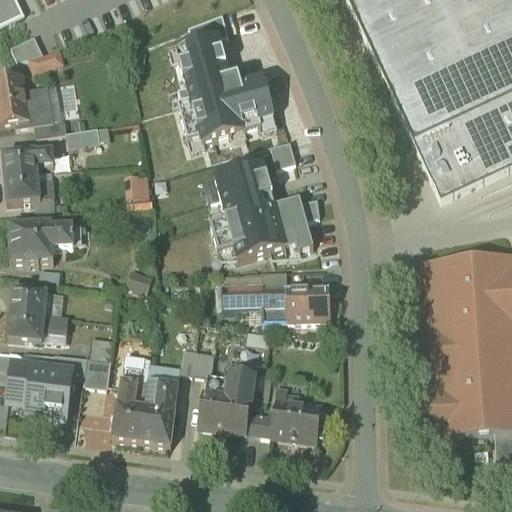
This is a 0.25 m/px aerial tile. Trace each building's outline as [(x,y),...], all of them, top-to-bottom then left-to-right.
[(13,0),(0,0),(0,34),(24,22),(13,0)] [(511,0),(343,0),(440,208),(511,174),(511,165),(509,159),(511,157),(511,0)] [(219,43),(173,59),(173,60),(180,77),(186,98),(230,86),(219,43)] [(60,58),(30,67),(34,80),(63,71),(60,58)] [(22,83),(0,87),(0,132),(15,130),(29,128),(25,99),(22,83)] [(277,137),(262,84),(230,86),(186,98),(200,153),(277,137)] [(42,96),(25,99),(29,128),(15,130),(16,137),(34,134),(54,131),(53,129),(47,130),(42,96)] [(64,128),(53,129),(54,131),(34,134),(36,146),(66,141),(64,128)] [(66,141),(69,157),(100,152),(97,136),(66,141)] [(291,150),(269,155),(274,178),(296,173),(291,150)] [(52,159),(36,160),(38,176),(54,175),(52,159)] [(36,160),(2,163),(4,185),(38,182),(38,176),(36,160)] [(263,170),(213,185),(214,186),(220,205),(224,227),(275,213),(263,170)] [(38,182),(4,185),(7,213),(40,210),(40,207),(39,191),(38,182)] [(52,189),(39,191),(40,207),(54,206),(52,189)] [(224,227),(206,231),(219,270),(295,253),(298,261),(312,257),(299,207),(275,213),(224,227)] [(51,232),(8,234),(10,272),(25,271),(25,273),(39,273),(39,271),(53,270),(53,257),(74,256),(73,234),(52,235),(51,232)] [(511,265),(508,266),(424,272),(428,334),(413,335),(413,333),(411,333),(415,397),(409,397),(411,415),(417,415),(419,448),(488,443),(495,442),(497,471),(511,470),(511,265)] [(263,293),(222,295),(223,319),(263,317),(262,297),(263,297),(263,293)] [(329,295),(286,296),(286,297),(287,317),(287,331),(287,332),(330,331),(329,295)] [(47,301),(13,297),(11,320),(45,323),(47,301)] [(263,297),(262,297),(263,317),(287,317),(286,297),(263,297)] [(287,331),(287,317),(263,317),(263,332),(287,331)] [(45,323),(11,320),(8,348),(42,351),(43,346),(44,333),(45,323)] [(54,334),(44,333),(43,346),(53,347),(54,334)] [(113,348),(91,345),(89,366),(111,368),(113,348)] [(197,359),(183,357),(180,381),(194,383),(197,359)] [(215,362),(197,359),(194,383),(211,386),(215,362)] [(87,366),(55,362),(53,378),(72,381),(72,386),(84,388),(87,366)] [(145,366),(125,363),(123,378),(143,381),(141,393),(138,393),(137,396),(147,397),(149,388),(149,387),(148,387),(151,367),(145,366)] [(89,366),(87,366),(84,388),(83,393),(107,396),(111,368),(89,366)] [(53,378),(13,373),(9,404),(29,407),(28,412),(27,420),(29,421),(29,416),(44,418),(44,425),(66,428),(69,410),(72,386),(72,381),(53,378)] [(143,381),(123,378),(119,413),(117,413),(112,448),(140,452),(145,416),(147,397),(137,396),(138,393),(141,393),(143,381)] [(178,395),(159,392),(160,389),(149,388),(147,397),(145,416),(175,420),(180,381),(178,395)] [(254,386),(231,382),(228,403),(251,406),(254,386)] [(84,388),(72,386),(69,410),(81,412),(83,393),(84,388)] [(228,403),(203,399),(198,437),(216,439),(216,437),(246,442),(246,441),(249,421),(251,406),(228,403)] [(299,405),(277,402),(274,424),(271,445),(317,451),(321,416),(298,412),(299,405)] [(175,420),(145,416),(140,452),(171,456),(175,421),(175,420)] [(261,423),(249,421),(246,441),(258,443),(261,423)] [(274,424),(261,423),(258,443),(271,445),(274,424)]
